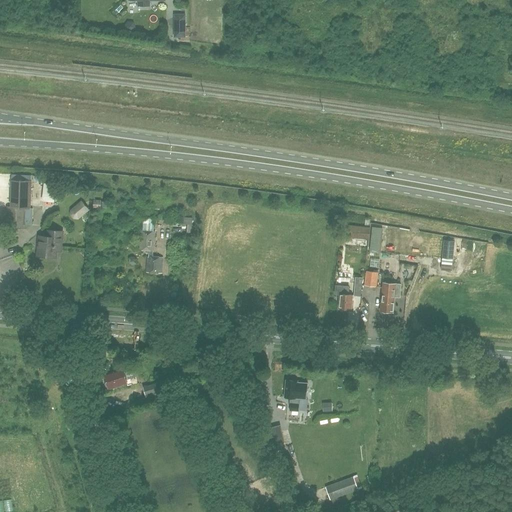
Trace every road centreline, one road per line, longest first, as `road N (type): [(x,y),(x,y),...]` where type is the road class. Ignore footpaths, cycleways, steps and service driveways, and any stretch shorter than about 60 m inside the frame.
road 1 (primary): [(511,197),(0,118)]
road 2 (primary): [(0,142),(268,168),(511,210)]
road 3 (tertiary): [(511,358),(71,319)]
road 4 (unclassified): [(124,511),(71,319)]
